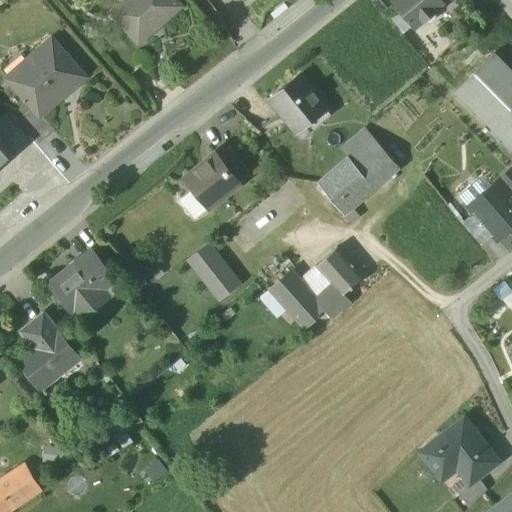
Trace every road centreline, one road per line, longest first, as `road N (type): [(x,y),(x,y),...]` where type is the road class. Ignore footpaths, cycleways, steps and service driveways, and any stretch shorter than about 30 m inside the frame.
road 1 (tertiary): [(0,268),(338,0)]
road 2 (residential): [(449,310),(511,426)]
